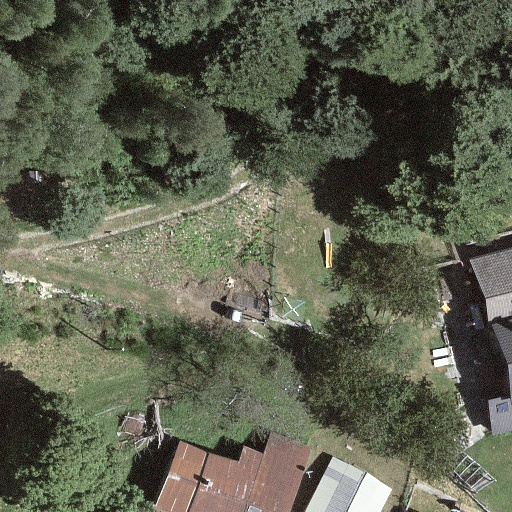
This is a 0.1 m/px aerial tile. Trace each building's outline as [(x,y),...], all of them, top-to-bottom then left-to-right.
[(449,233),(410,241),(416,271),(455,263),(449,233)] [(511,249),(468,260),(485,326),(491,325),(511,319),(511,249)] [(484,401),(492,435),(511,429),(511,319),(491,325),(508,395),(484,401)] [(286,511),(310,448),(270,433),(262,455),(242,447),(237,462),(178,441),(154,508),(164,511),(286,511)] [(379,511),(391,491),(331,459),(303,511),(379,511)]
